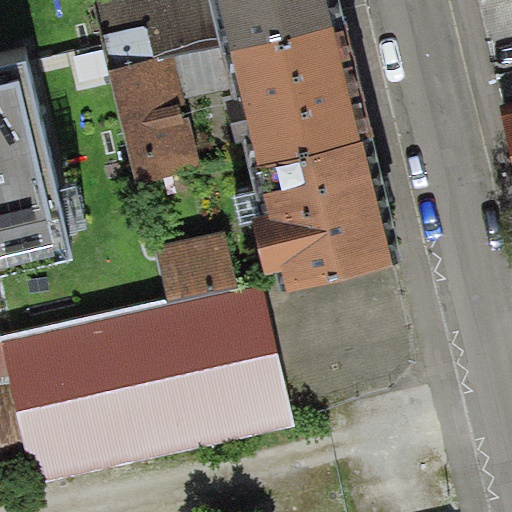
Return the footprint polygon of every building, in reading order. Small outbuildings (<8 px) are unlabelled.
[(338,27),(331,0),(201,0),(215,57),(338,27)] [(365,135),(338,27),(215,57),(241,165),(365,135)] [(38,67),(0,76),(0,249),(73,235),(38,67)] [(511,87),(495,91),(511,163),(511,87)] [(398,272),(365,135),(241,165),(232,167),(266,305),(398,272)] [(0,480),(282,417),(251,281),(0,337),(0,480)]
